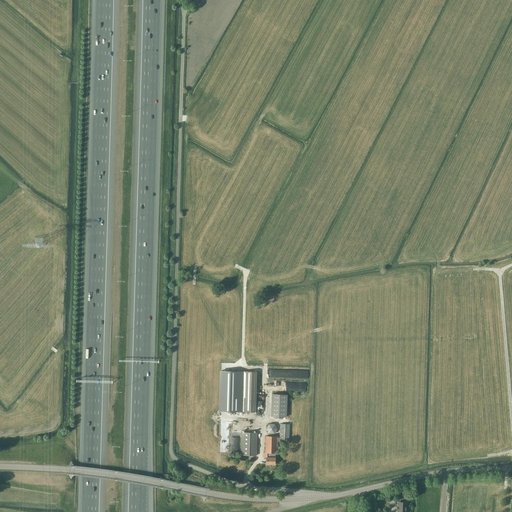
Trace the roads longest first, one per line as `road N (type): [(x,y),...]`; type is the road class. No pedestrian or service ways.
road 1 (unclassified): [(304,498),(233,482),(171,454),(180,0)]
road 2 (motorway): [(137,511),(151,0)]
road 3 (motorway): [(104,0),(90,511)]
road 4 (tertiary): [(304,498),(446,470),(511,467)]
road 5 (tertiary): [(180,487),(0,466)]
road 6 (track): [(500,270),(511,415)]
road 7 (tertiary): [(180,487),(304,498)]
